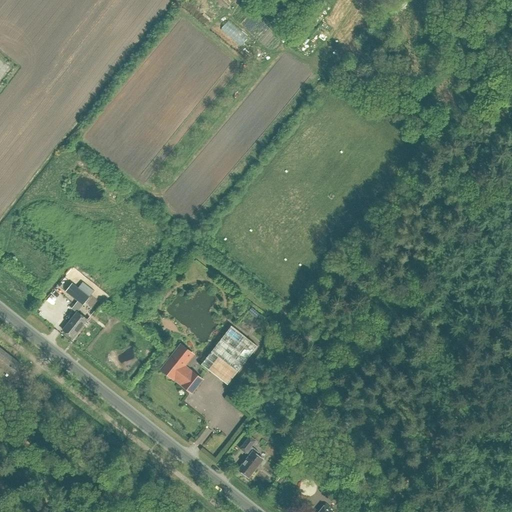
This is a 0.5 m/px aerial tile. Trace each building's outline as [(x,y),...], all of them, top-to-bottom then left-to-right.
[(316,25),(308,18),(303,23),(312,30),(316,25)] [(66,291),(83,305),(89,297),(72,283),(66,291)] [(72,338),(87,320),(77,312),(62,330),(72,338)] [(227,384),(257,346),(231,326),(201,364),(227,384)] [(0,366),(14,377),(23,365),(0,346),(0,366)] [(161,369),(164,371),(175,379),(176,378),(186,386),(192,391),(201,379),(195,375),(185,367),(193,357),(181,348),(179,346),(161,369)] [(238,469),(248,477),(263,459),(257,454),(258,452),(251,446),(255,440),(250,436),(239,448),(245,453),(246,452),(249,455),(238,469)] [(309,461),(302,469),(307,473),(314,465),(309,461)] [(316,480),(339,499),(346,491),(323,472),(316,480)] [(332,511),(334,510),(326,503),(319,511),(332,511)]
